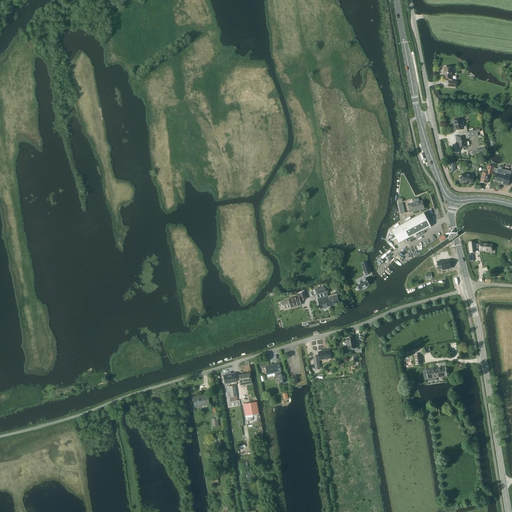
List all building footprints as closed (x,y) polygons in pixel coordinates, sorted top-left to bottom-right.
[(453,80),(454,68),(444,67),(443,79),(449,79),(448,86),(456,87),(457,81),(452,81),(452,80),(453,80)] [(468,132),(467,126),(464,127),(462,119),(453,121),(455,131),(459,130),(460,134),(468,132)] [(475,137),(475,136),(474,131),(470,132),(468,132),(460,134),(460,137),(456,138),(458,148),(467,146),(466,139),(469,139),(469,138),(475,137)] [(492,175),(494,168),(494,167),(488,166),(487,170),(484,169),(483,173),(483,172),(481,182),(487,183),(489,174),(492,175)] [(494,168),(494,171),(497,172),(495,180),(504,182),(504,184),(509,185),(511,176),(511,171),(502,169),(502,168),(502,167),(499,166),(498,167),(498,169),(494,168)] [(463,173),(461,181),(472,184),(475,176),(463,173)] [(410,204),(407,205),(410,213),(413,212),(425,209),(422,201),(418,202),(418,199),(414,201),(414,203),(410,204)] [(399,226),(392,230),(399,243),(406,240),(431,226),(424,213),(416,217),(407,222),(399,226)] [(474,244),(474,242),(468,242),(470,253),(475,252),(475,248),(480,248),(480,250),(492,252),(493,244),(480,243),(480,244),(474,244)] [(367,261),(362,263),(365,275),(371,273),(367,261)] [(451,268),(450,261),(441,262),(441,261),(437,262),(439,270),(451,268)] [(366,278),(357,284),(360,290),(363,289),(364,290),(367,287),(370,285),(366,278)] [(318,294),(326,292),(324,286),(316,289),(318,294)] [(318,294),(317,294),(317,295),(318,299),(318,302),(319,301),(321,309),(330,306),(328,296),(327,291),(326,292),(318,294)] [(328,296),(330,306),(340,303),(338,296),(340,295),(339,291),(334,292),(335,294),(328,296)] [(291,307),(301,304),(299,297),(289,299),(291,307)] [(289,300),(281,302),(283,310),(291,308),(289,300)] [(348,349),(356,348),(355,337),(347,339),(348,349)] [(320,360),(332,358),(331,350),(319,352),(320,360)] [(415,365),(423,364),(421,354),(414,355),(415,365)] [(281,372),(279,364),(265,367),(267,375),(281,372)] [(446,367),(427,370),(428,379),(428,381),(436,380),(436,378),(441,377),(441,381),(444,380),(444,377),(447,377),(446,367)] [(285,373),(277,375),(279,384),(287,382),(285,373)] [(235,374),(223,376),(225,384),(236,382),(235,374)] [(240,385),(251,384),(249,374),(239,376),(240,385)] [(231,402),(238,400),(235,385),(229,386),(231,402)] [(194,408),(209,406),(207,395),(193,397),(194,408)] [(259,414),(257,402),(244,405),(246,416),(259,414)]
